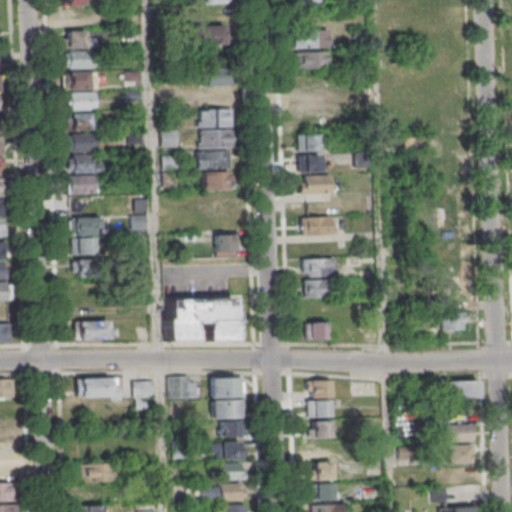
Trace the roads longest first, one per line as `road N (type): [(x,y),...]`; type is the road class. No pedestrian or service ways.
road 1 (residential): [(49,511),(29,0)]
road 2 (residential): [(504,511),(486,0)]
road 3 (residential): [(279,511),(261,0)]
road 4 (residential): [(511,358),(0,360)]
